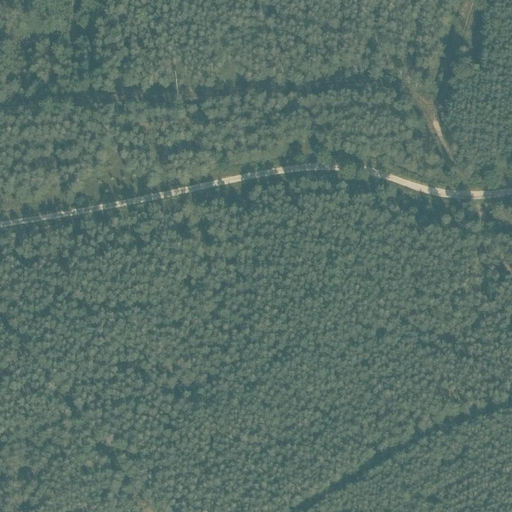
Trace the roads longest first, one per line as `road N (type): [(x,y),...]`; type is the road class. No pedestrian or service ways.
road 1 (track): [(0,225),(347,165),(476,201)]
road 2 (track): [(0,115),(406,89),(420,109)]
road 3 (track): [(465,0),(432,102),(420,109)]
